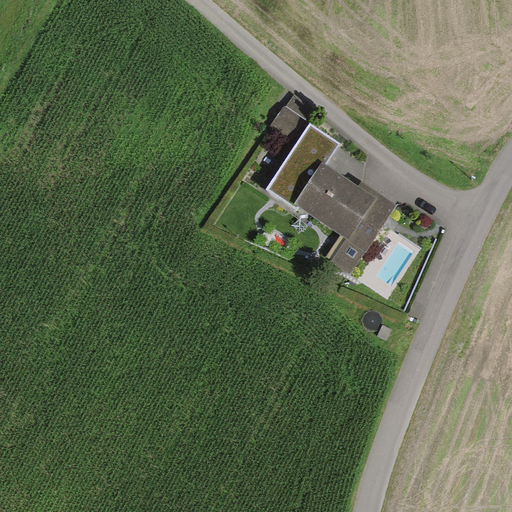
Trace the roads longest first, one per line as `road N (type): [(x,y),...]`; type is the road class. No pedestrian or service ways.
road 1 (unclassified): [(367,511),(423,347),(511,162)]
road 2 (track): [(478,223),(351,135),(200,0)]
